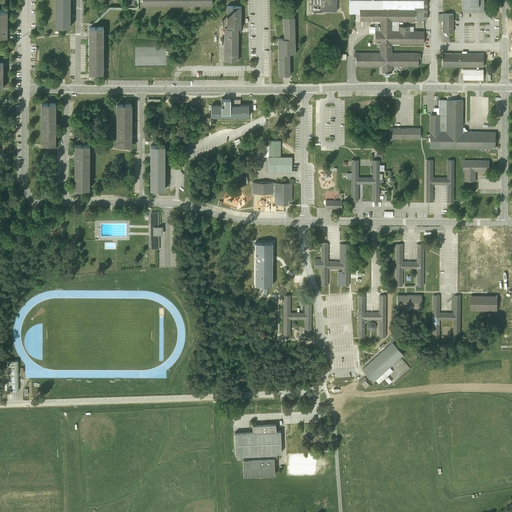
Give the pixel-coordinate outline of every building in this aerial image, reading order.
[(54,0),(55,27),(64,27),(65,27),(70,27),(70,19),(70,14),(70,0),(54,0)] [(90,23),(90,26),(93,26),(110,9),(134,9),(139,9),(139,3),(138,0),(134,0),(134,3),(136,3),(136,5),(136,7),(109,7),(92,23),(90,23)] [(336,0),(310,0),(311,11),(336,11),(336,0)] [(348,0),(349,14),(359,14),(359,21),(380,22),(380,31),(375,31),(375,38),(375,44),(378,44),(379,44),(392,44),(423,44),(424,31),(410,31),(409,26),(398,26),(398,31),(392,31),(392,22),(414,21),(427,21),(426,0),(348,0)] [(484,0),(462,0),(463,12),(484,12),(484,0)] [(241,6),(227,6),(227,29),(224,29),(224,60),(238,60),(238,33),(238,32),(241,32),(241,28),(241,6)] [(453,14),(442,14),(442,32),(453,32),(453,14)] [(295,53),(294,17),(283,17),(284,39),(277,39),(278,77),(289,76),(289,54),(295,53)] [(104,27),(89,27),(89,35),(89,74),(97,74),(104,74),(104,72),(104,71),(104,27)] [(392,53),(392,44),(379,44),(379,53),(353,53),(353,59),(355,59),(355,66),(381,66),(381,73),(387,73),(392,73),(392,67),(418,66),(418,60),(420,60),(420,55),(420,53),(392,53)] [(134,45),(134,64),(166,65),(166,45),(134,45)] [(484,53),(443,54),(443,68),(484,67),(484,53)] [(483,69),(463,69),(463,79),(484,80),(483,69)] [(232,99),(222,99),(222,105),(210,106),(210,117),(248,117),(248,105),(232,105),(232,99)] [(462,122),(463,100),(439,100),(439,113),(439,115),(429,115),(429,135),(429,141),(429,149),(478,149),(496,149),(496,132),(466,132),(462,132),(462,122)] [(131,104),(117,104),(116,145),(131,145),(131,104)] [(55,105),(40,105),(40,143),(55,143),(55,105)] [(420,128),(389,128),(389,129),(389,139),(420,139),(420,128)] [(280,144),(280,141),(268,140),(268,156),(280,156),(280,146),(280,144)] [(89,145),(74,146),(75,189),(81,189),(90,189),(89,145)] [(164,147),(149,147),(150,190),(164,190),(164,147)] [(280,156),(267,156),(267,172),(291,172),(292,157),(280,156)] [(358,160),(351,159),(351,201),(358,201),(358,184),(364,184),(372,184),(372,201),(379,201),(379,183),(383,183),(383,182),(383,179),(379,179),(380,165),(380,160),(372,160),(372,177),(358,177),(358,176),(358,166),(358,160)] [(433,160),(426,160),(425,202),(433,202),(433,185),(445,185),(445,188),(447,188),(447,202),(454,202),(454,160),(447,160),(447,177),(433,177),(433,160)] [(484,160),(463,160),(463,171),(465,171),(465,181),(466,181),(475,181),(475,172),(475,171),(489,171),(489,160),(484,160)] [(294,184),(253,183),(253,195),(294,195),(294,184)] [(293,195),(276,195),(276,204),(293,204),(293,195)] [(338,200),(326,199),(326,208),(340,208),(340,200),(338,200)] [(159,211),(150,212),(151,227),(151,234),(151,249),(158,249),(160,249),(159,235),(163,235),(163,226),(161,226),(159,226),(159,211)] [(272,285),(272,243),(254,242),(254,286),(272,285)] [(324,244),(321,244),(321,259),(321,268),(321,285),(327,285),(328,271),(328,268),(342,268),(342,271),(342,272),(337,272),(337,285),(339,285),(349,286),(349,244),(339,244),(339,261),(328,261),(328,244),(324,244)] [(403,244),(396,244),(396,286),(402,286),(402,268),(416,268),(416,286),(423,286),(423,244),(416,244),(417,261),(403,261),(403,244)] [(435,295),(432,295),(432,336),(441,336),(441,320),(452,320),(452,336),(460,336),(460,294),(451,294),(452,312),(439,312),(439,295),(435,295)] [(311,295),(304,295),(304,312),(290,312),(290,295),(283,295),(283,336),(290,336),(290,319),(304,319),(304,336),(311,336),(311,295)] [(364,295),(358,295),(358,336),(364,336),(365,319),(378,320),(378,337),(385,337),(386,295),(379,295),(379,313),(364,312),(364,295)] [(406,295),(397,295),(397,308),(421,308),(421,295),(406,295)] [(484,297),(472,297),(472,309),(496,310),(496,297),(484,297)] [(367,328),(369,330),(370,330),(371,331),(372,331),(375,329),(376,326),(374,323),(371,322),(368,324),(367,328)] [(392,342),(362,369),(373,382),(375,380),(389,367),(403,355),(392,342)] [(18,361),(7,361),(7,391),(9,391),(18,391),(18,361)] [(389,367),(375,380),(379,384),(393,371),(389,367)] [(275,424),(252,425),(252,432),(234,432),(235,454),(239,454),(240,460),(243,460),(243,476),(274,474),(274,466),(274,459),(277,458),(277,453),(281,453),(280,431),(276,431),(275,424)] [(287,432),(288,440),(303,440),(303,431),(287,432)]
